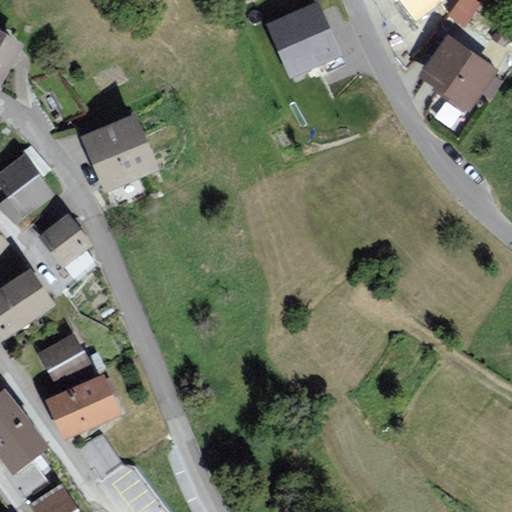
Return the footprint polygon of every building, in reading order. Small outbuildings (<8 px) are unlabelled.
[(402,0),(416,18),(440,0),(402,0)] [(479,8),(467,0),(459,0),(447,19),(464,31),(479,8)] [(321,7),(270,25),(291,83),(342,64),(321,7)] [(0,77),(22,45),(0,34),(0,77)] [(444,36),(415,78),(465,113),(494,71),(444,36)] [(129,113),(75,135),(99,192),(149,168),(129,113)] [(18,157),(0,169),(0,212),(13,225),(49,196),(18,157)] [(63,216),(33,237),(55,267),(89,243),(63,216)] [(23,267),(0,282),(0,335),(48,305),(23,267)] [(69,335),(34,353),(49,381),(83,362),(69,335)] [(96,373),(39,398),(58,440),(116,415),(96,373)] [(0,392),(0,466),(5,473),(43,447),(0,392)] [(172,511),(147,479),(117,497),(125,511),(172,511)] [(74,511),(59,488),(25,507),(28,511),(74,511)]
